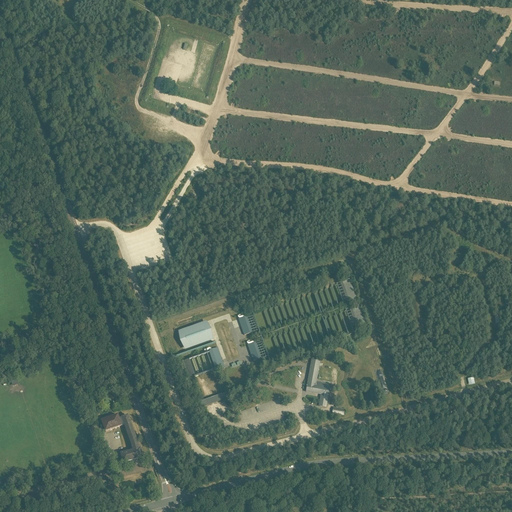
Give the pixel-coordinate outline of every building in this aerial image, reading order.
[(349,302),(357,299),(350,279),(342,282),(349,302)] [(358,328),(366,325),(359,305),(351,308),(351,309),(358,328)] [(246,316),(240,318),(239,319),(244,335),(252,333),(246,316)] [(183,333),(187,346),(209,339),(205,326),(183,333)] [(255,342),(251,344),(248,345),(254,361),(261,359),(255,342)] [(218,348),(211,350),(218,370),(225,368),(218,348)] [(188,379),(195,376),(189,359),(182,362),(188,379)] [(321,395),(319,407),(326,408),(328,396),(330,388),(330,385),(327,384),(326,388),(317,386),(318,383),(316,382),(320,362),(312,360),(308,381),(308,384),(306,392),(321,395)] [(132,445),(133,450),(133,451),(121,454),(124,463),(138,459),(143,458),(141,449),(140,449),(138,443),(128,416),(122,418),(120,419),(118,416),(102,421),(106,432),(122,426),(125,425),(132,445)]
